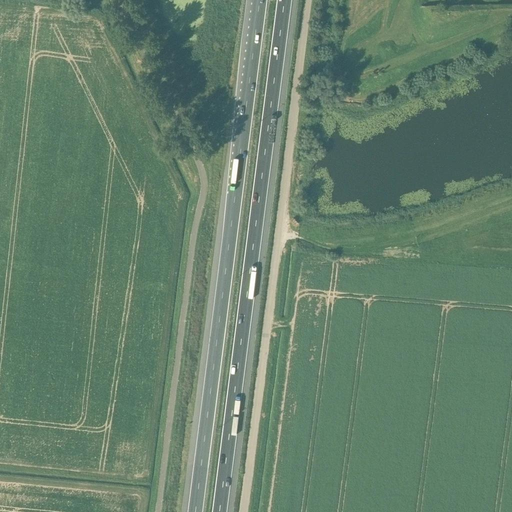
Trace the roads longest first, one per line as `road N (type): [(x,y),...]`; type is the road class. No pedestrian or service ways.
road 1 (motorway): [(219,511),(284,0)]
road 2 (motorway): [(260,0),(195,511)]
road 3 (unclassified): [(242,511),(306,0)]
